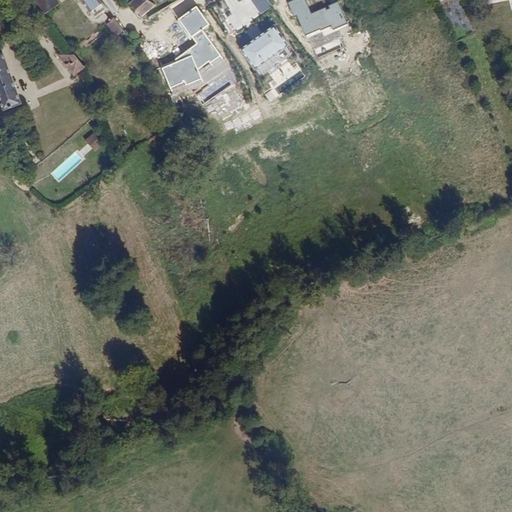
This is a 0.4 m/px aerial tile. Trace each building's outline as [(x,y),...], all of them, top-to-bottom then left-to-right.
[(55,0),(37,0),(46,13),(59,5),(55,0)] [(106,7),(100,0),(81,0),(89,11),(90,10),(94,16),(104,9),(106,7)] [(132,22),(154,4),(150,0),(132,0),(122,9),(132,22)] [(189,36),(207,25),(195,7),(177,18),(189,36)] [(123,27),(117,19),(114,21),(106,26),(112,34),(123,27)] [(125,30),(123,27),(112,34),(114,38),(125,30)] [(252,72),(285,50),(272,30),(239,52),(252,72)] [(86,70),(72,49),(60,57),(74,78),(86,70)] [(18,102),(0,53),(0,101),(2,108),(18,102)] [(58,182),(82,160),(75,152),(51,174),(58,182)]
